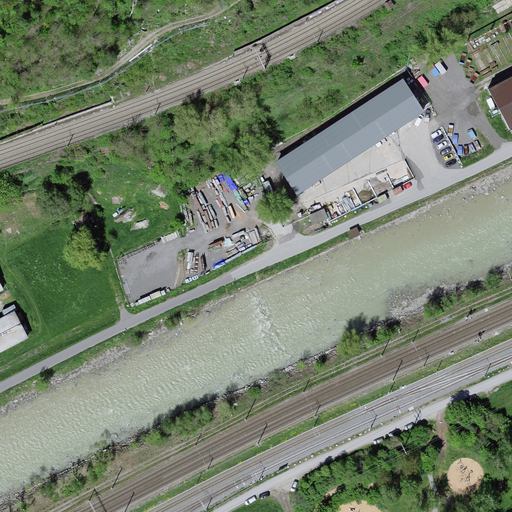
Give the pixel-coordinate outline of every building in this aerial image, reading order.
[(511,75),(486,88),(505,126),(511,122),(511,75)] [(297,193),(422,109),(403,81),(277,164),(297,193)] [(396,188),(416,177),(407,161),(387,172),(396,188)] [(350,230),(352,236),(359,232),(356,227),(350,230)] [(0,359),(30,344),(10,306),(0,310),(0,359)]
